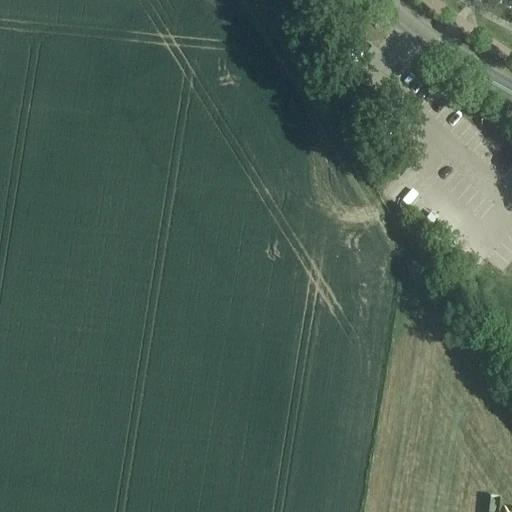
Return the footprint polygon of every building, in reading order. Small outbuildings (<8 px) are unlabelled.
[(225,93),(190,117),(200,132),(201,131),(235,108),(225,93)] [(235,108),(201,131),(210,146),(245,123),(235,108)] [(210,146),(210,147),(220,161),(255,138),(245,123),(210,146)] [(288,218),(256,240),(265,252),(266,252),(297,231),(288,218)] [(297,231),(266,252),(274,264),(305,243),(297,231)] [(305,243),(274,264),(282,276),(313,255),(305,243)] [(282,276),(281,276),(289,289),(321,268),(313,255),(282,276)] [(349,289),(323,307),(331,319),(358,302),(349,289)] [(358,302),(331,319),(340,332),(366,314),(358,302)] [(366,314),(340,332),(348,344),(374,326),(366,314)] [(374,326),(348,344),(356,357),(383,339),(374,326)] [(383,339),(356,357),(365,369),(391,351),(383,339)] [(391,351),(365,369),(373,382),(399,364),(391,351)] [(399,364),(373,382),(381,394),(408,376),(399,364)]
